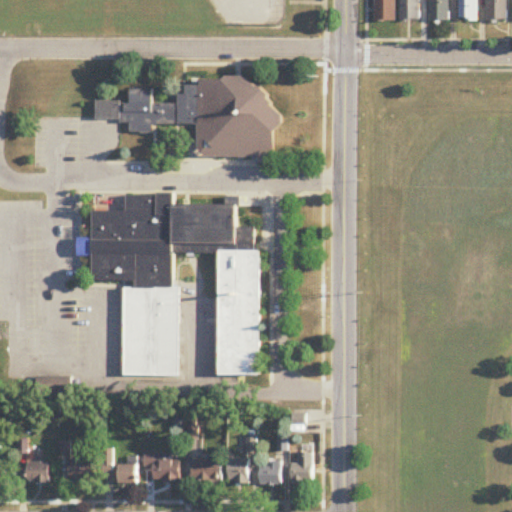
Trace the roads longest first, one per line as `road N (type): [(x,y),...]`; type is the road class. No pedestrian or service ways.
road 1 (residential): [(511,54),(4,47),(0,71)]
road 2 (tertiary): [(342,511),(344,0)]
